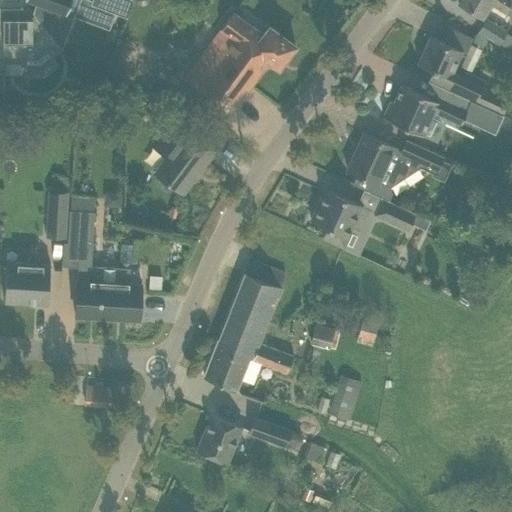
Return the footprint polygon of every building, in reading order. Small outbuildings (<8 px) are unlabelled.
[(60,48),(78,0),(31,0),(36,1),(32,11),(60,48)] [(90,0),(90,3),(126,16),(131,0),(90,0)] [(511,0),(458,0),(475,11),(482,16),(490,4),(504,12),(511,0)] [(22,8),(0,8),(0,37),(2,38),(2,63),(24,63),(24,58),(37,58),(46,50),(49,54),(59,47),(34,15),(30,17),(22,17),(22,8)] [(183,77),(213,99),(229,111),(268,59),(278,66),(294,44),(267,24),(261,31),(232,10),(183,77)] [(511,35),(505,31),(507,29),(486,17),(476,32),(497,44),(498,42),(509,49),(511,44),(511,35)] [(430,35),(417,62),(432,69),(428,79),(451,90),(471,99),(474,101),(502,114),(509,99),(482,85),(461,75),(452,71),(462,50),(443,41),(430,35)] [(390,99),(382,116),(423,134),(434,112),(459,124),(463,116),(495,131),(503,114),(502,114),(474,101),(471,99),(451,90),(446,101),(423,91),(422,93),(401,83),(393,100),(390,99)] [(141,92),(124,93),(125,107),(141,106),(141,92)] [(183,193),(218,147),(209,140),(204,137),(183,121),(168,142),(176,148),(158,172),(157,173),(167,181),(183,193)] [(380,196),(388,199),(391,192),(389,186),(410,172),(410,165),(391,157),(395,146),(363,132),(346,168),(357,173),(352,183),(380,196)] [(397,154),(436,172),(443,155),(405,138),(397,154)] [(322,236),(340,244),(344,246),(363,205),(324,187),(310,218),(327,226),(322,236)] [(388,199),(380,196),(372,213),(407,229),(411,220),(425,227),(429,218),(388,199)] [(47,205),(46,236),(64,237),(66,206),(47,205)] [(91,243),(93,211),(69,210),(67,242),(91,243)] [(203,375),(222,383),(236,388),(241,378),(252,382),(260,363),(285,373),(292,355),(260,342),(282,286),(279,285),(285,270),(253,259),(248,273),(244,271),(203,375)] [(6,261),(4,301),(47,304),(50,263),(6,261)] [(113,317),(116,267),(91,265),(90,280),(77,279),(75,315),(113,317)] [(139,319),(141,283),(128,282),(128,268),(116,267),(113,317),(139,319)] [(357,335),(373,340),(378,320),(362,315),(357,335)] [(315,323),(309,344),(329,349),(334,328),(315,323)] [(328,412),(349,419),(361,380),(340,374),(328,412)] [(84,401),(116,404),(118,387),(86,385),(84,401)] [(196,449),(228,462),(242,426),(210,413),(196,449)] [(247,433),(285,446),(292,429),(254,415),(247,433)] [(302,455),(320,462),(325,447),(308,440),(302,455)] [(213,511),(186,500),(180,511),(213,511)]
